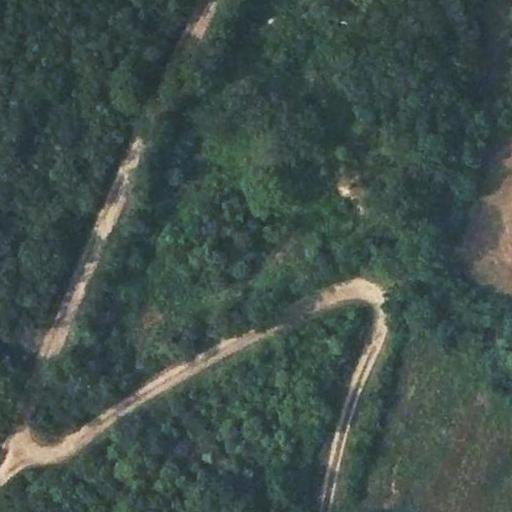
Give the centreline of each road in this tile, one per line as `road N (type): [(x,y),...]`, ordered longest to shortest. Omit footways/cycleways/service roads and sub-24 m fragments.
road 1 (track): [(9,449),(42,457),(349,287),(382,288),(320,511)]
road 2 (track): [(214,0),(0,469)]
road 3 (track): [(511,266),(469,255),(382,288)]
